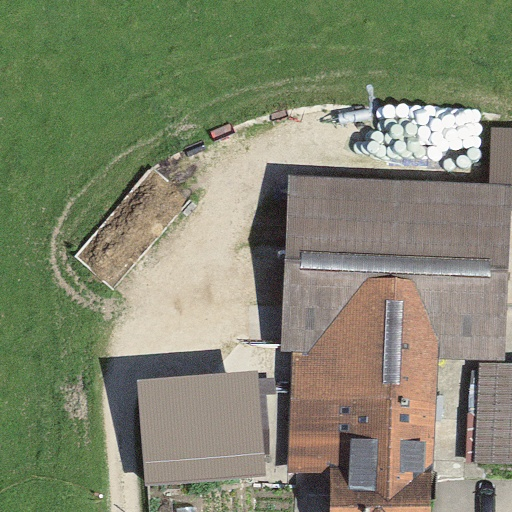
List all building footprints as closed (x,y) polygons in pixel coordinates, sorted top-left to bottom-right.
[(511,132),(493,132),(493,188),(509,189),(508,209),(511,209),(511,132)] [(162,155),(84,243),(116,271),(195,183),(162,155)] [(493,188),(294,178),(284,352),(291,356),(284,472),(318,473),(317,511),(425,511),(427,361),(505,361),(508,209),(509,189),(493,188)] [(511,368),(480,368),(472,469),(511,469),(511,368)] [(272,477),(267,389),(146,397),(152,485),(272,477)]
